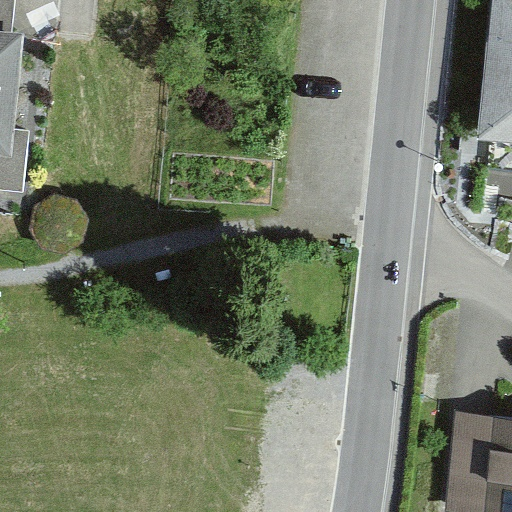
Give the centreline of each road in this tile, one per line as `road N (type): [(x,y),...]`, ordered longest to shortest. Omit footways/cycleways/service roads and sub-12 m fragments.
road 1 (tertiary): [(415,0),(389,261)]
road 2 (tertiary): [(389,261),(360,511)]
road 3 (residential): [(389,261),(472,282),(511,307)]
